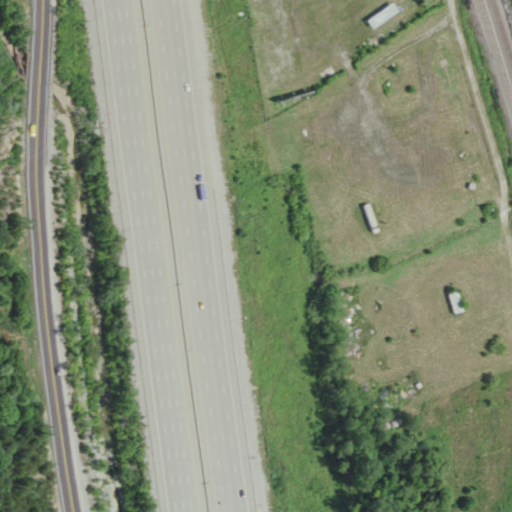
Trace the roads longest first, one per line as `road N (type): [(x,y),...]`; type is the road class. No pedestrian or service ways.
road 1 (motorway): [(230,511),(162,0)]
road 2 (motorway): [(114,0),(181,511)]
road 3 (tertiary): [(76,511),(42,285),(40,0)]
